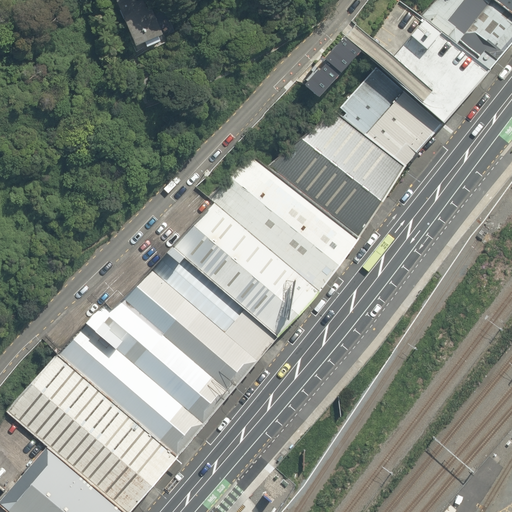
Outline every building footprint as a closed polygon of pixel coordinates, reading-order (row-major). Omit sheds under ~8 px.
[(119,0),(118,1),(138,46),(164,35),(164,33),(171,29),(164,14),(155,18),(146,0),(119,0)] [(487,69),(511,40),(511,15),(492,0),(437,0),(421,17),(487,69)] [(511,0),(492,0),(511,15),(511,0)] [(421,17),(399,1),(358,55),(375,69),(447,130),(492,73),(487,69),(421,17)] [(340,110),(415,172),(447,130),(375,69),(340,110)] [(340,110),(331,103),(266,160),(361,240),(389,205),(415,172),(340,110)] [(266,160),(254,151),(215,196),(321,288),(361,240),(266,160)] [(318,287),(218,200),(175,249),(275,336),(318,287)] [(110,301),(59,355),(181,447),(275,336),(175,249),(117,309),(110,301)] [(45,445),(124,511),(126,511),(177,454),(59,355),(57,353),(5,410),(8,412),(45,445)] [(0,487),(3,491),(0,494),(0,497),(23,470),(20,467),(27,460),(29,462),(43,446),(44,447),(45,445),(8,412),(0,421),(0,487)] [(0,497),(0,503),(10,511),(124,511),(45,445),(44,447),(43,446),(29,462),(27,460),(20,467),(23,470),(0,497)] [(0,511),(10,511),(0,503),(0,511)]
